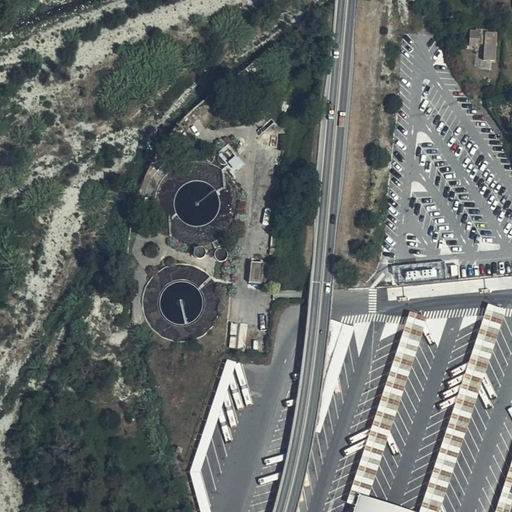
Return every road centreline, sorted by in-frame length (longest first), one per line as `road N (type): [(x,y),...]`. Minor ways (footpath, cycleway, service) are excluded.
road 1 (primary): [(342,0),(306,381),(279,511)]
road 2 (primary): [(289,511),(321,341),(351,0)]
